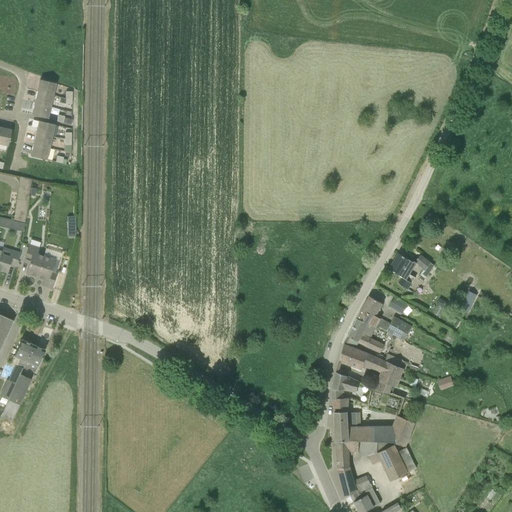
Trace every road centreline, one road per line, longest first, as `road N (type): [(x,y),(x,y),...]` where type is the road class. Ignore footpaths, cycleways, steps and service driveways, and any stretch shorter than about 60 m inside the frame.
road 1 (unclassified): [(303,451),(318,422),(328,336),(441,134),(497,0)]
road 2 (residential): [(303,451),(227,396),(124,340),(0,294)]
